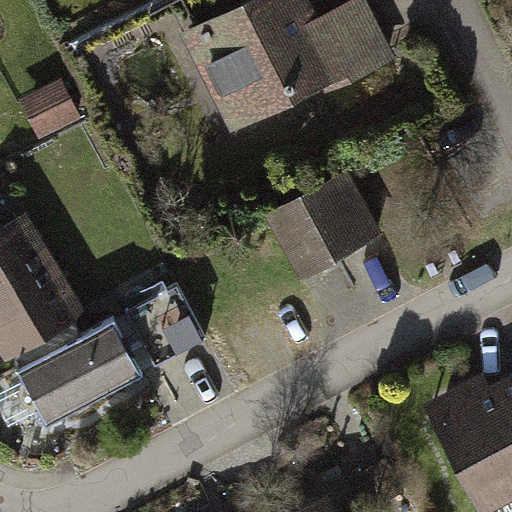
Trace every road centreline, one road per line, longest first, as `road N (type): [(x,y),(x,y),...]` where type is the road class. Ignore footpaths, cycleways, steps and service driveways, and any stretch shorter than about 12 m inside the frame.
road 1 (residential): [(511,272),(71,511)]
road 2 (residential): [(511,110),(456,0)]
